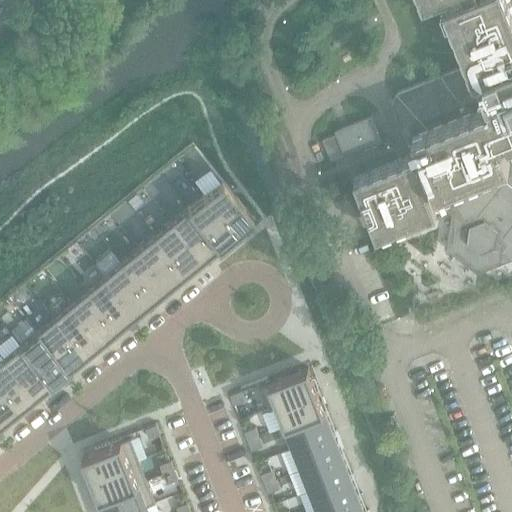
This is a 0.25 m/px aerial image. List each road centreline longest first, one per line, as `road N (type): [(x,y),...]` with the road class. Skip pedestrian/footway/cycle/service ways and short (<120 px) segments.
road 1 (residential): [(165,334),(0,470)]
road 2 (residential): [(196,310),(227,277),(260,274),(278,290),(271,324),(259,331),(213,317)]
road 3 (residential): [(234,511),(165,334)]
